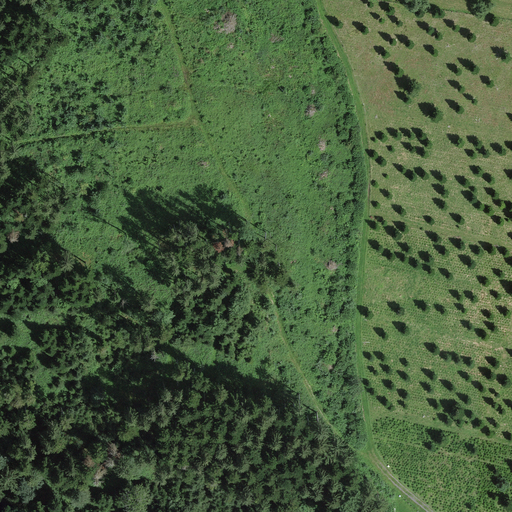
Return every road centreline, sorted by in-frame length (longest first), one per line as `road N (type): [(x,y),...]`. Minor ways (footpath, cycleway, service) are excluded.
road 1 (track): [(0,151),(194,119),(246,203),(253,231),(244,264),(180,301),(167,383),(104,476),(74,500),(0,504)]
road 2 (track): [(431,511),(391,478),(368,442),(355,300),(363,223)]
road 3 (track): [(210,511),(207,441),(220,324),(244,264),(266,285)]
road 4 (track): [(163,0),(194,119)]
